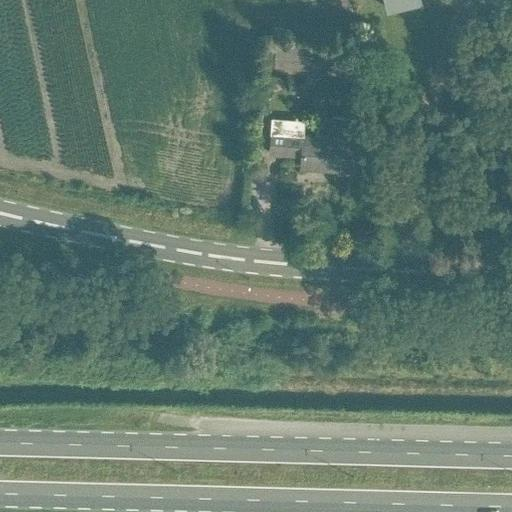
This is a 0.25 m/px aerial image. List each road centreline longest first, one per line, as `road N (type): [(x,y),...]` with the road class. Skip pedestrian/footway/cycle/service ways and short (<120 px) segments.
road 1 (tertiary): [(511,274),(211,260),(0,217)]
road 2 (primary): [(511,455),(0,442)]
road 3 (primary): [(0,499),(511,511)]
